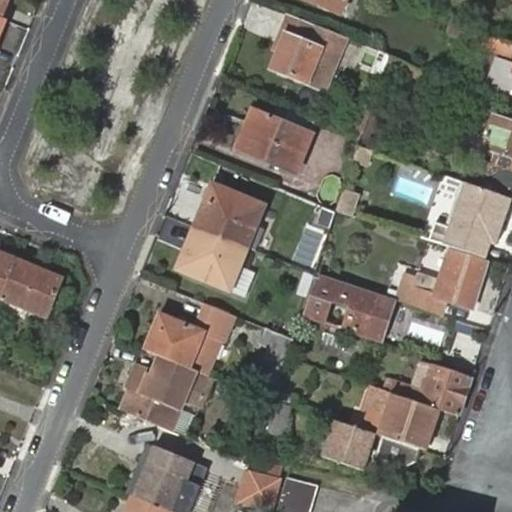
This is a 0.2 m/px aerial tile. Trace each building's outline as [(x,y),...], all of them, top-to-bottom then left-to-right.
[(346,0),(304,0),(341,15),(346,0)] [(491,1),(487,0),(478,0),(470,27),(488,33),(498,4),(491,1)] [(274,49),(280,52),(286,36),(308,44),(316,26),(288,14),(274,49)] [(467,28),(469,22),(454,16),(447,36),(462,42),(463,38),(467,28)] [(511,57),(511,42),(467,28),(463,38),(482,45),(481,47),(511,57)] [(272,70),(307,84),(326,91),(337,62),(339,57),(321,50),(286,36),(280,52),(272,70)] [(382,77),(386,67),(391,56),(365,46),(356,67),(382,77)] [(427,94),(434,77),(407,64),(391,56),(386,67),(402,74),(400,81),(427,94)] [(281,100),(273,119),(313,135),(320,116),(281,100)] [(370,116),(380,119),(383,111),(373,107),(370,116)] [(254,125),(243,152),(272,164),(297,174),(313,135),(273,119),(259,113),(254,125)] [(357,114),(351,129),(362,134),(364,134),(369,119),(357,114)] [(359,146),(370,150),(382,119),(380,119),(370,116),(369,119),(364,134),(359,146)] [(489,181),(487,187),(511,195),(511,122),(494,116),(483,149),(498,154),(494,164),(479,159),(474,175),(489,181)] [(372,156),(358,152),(354,164),(368,169),(372,156)] [(324,175),(324,199),(338,200),(339,176),(324,175)] [(212,185),(196,228),(242,246),(255,251),(263,232),(254,229),(263,206),(212,185)] [(356,217),(364,220),(370,201),(344,192),(338,211),(352,216),(356,217)] [(442,233),(493,249),(505,211),(455,194),(453,198),(441,194),(437,208),(449,212),(442,233)] [(242,246),(196,228),(179,269),(229,290),(239,267),(234,266),(242,246)] [(397,300),(440,316),(445,300),(473,309),(488,264),(449,251),(439,282),(418,275),(417,279),(405,275),(399,293),(397,300)] [(0,297),(15,260),(0,254),(0,297)] [(62,280),(15,260),(0,297),(19,306),(25,308),(27,305),(48,314),(62,280)] [(316,276),(315,276),(305,272),(286,327),(279,324),(276,333),(294,341),(303,316),(316,276)] [(395,303),(318,277),(305,315),(383,342),(395,303)] [(397,300),(399,293),(390,289),(388,297),(397,300)] [(196,371),(207,375),(221,342),(224,343),(235,316),(207,305),(196,330),(161,316),(147,350),(161,356),(189,368),(196,371)] [(294,342),(294,341),(276,333),(265,329),(259,344),(268,348),(263,362),(270,365),(267,372),(282,377),(286,361),(288,356),(294,342)] [(344,352),(322,344),(319,355),(341,363),(344,352)] [(123,409),(172,429),(196,371),(189,368),(161,356),(146,393),(132,388),(123,409)] [(425,362),(416,389),(426,392),(434,365),(425,362)] [(459,416),(472,378),(434,365),(426,392),(416,389),(415,388),(393,381),(388,379),(386,388),(391,389),(390,392),(412,399),(411,401),(439,410),(459,416)] [(339,379),(330,376),(323,373),(323,372),(314,369),(309,381),(318,383),(315,389),(333,395),(339,379)] [(439,410),(411,401),(394,395),(372,389),(364,411),(371,413),(385,418),(379,436),(421,450),(428,428),(433,430),(439,410)] [(291,412),(292,407),(277,402),(267,433),(282,437),(291,412)] [(371,413),(365,431),(374,434),(379,436),(385,418),(371,413)] [(379,436),(374,434),(365,431),(337,422),(325,458),(358,469),(362,471),(367,456),(376,458),(408,466),(418,459),(421,450),(379,436)] [(142,479),(135,497),(171,511),(172,511),(186,481),(193,463),(156,448),(148,466),(152,467),(147,481),(142,479)] [(283,464),(256,458),(253,472),(280,478),(283,464)] [(148,466),(142,479),(147,481),(152,467),(148,466)] [(309,511),(317,486),(288,479),(277,511),(309,511)] [(171,511),(135,497),(133,497),(126,511),(171,511)]
